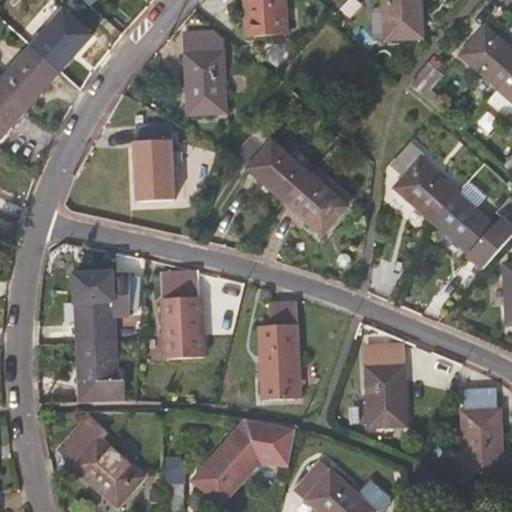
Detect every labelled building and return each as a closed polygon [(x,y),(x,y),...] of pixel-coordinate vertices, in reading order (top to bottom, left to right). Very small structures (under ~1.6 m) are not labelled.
[(245,0),(247,36),(282,34),(281,0),(245,0)] [(423,37),(421,0),(382,0),(383,5),(369,6),(366,11),(367,36),(370,39),(423,37)] [(33,51),(61,76),(93,40),(65,15),(33,51)] [(497,90),(511,72),(511,50),(485,28),(460,56),(497,90)] [(220,41),(211,33),(184,34),(187,113),(223,112),(220,41)] [(29,112),(61,76),(33,51),(1,87),(29,112)] [(427,61),(407,83),(421,95),(441,74),(427,61)] [(511,72),(497,90),(488,101),(508,119),(511,114),(511,72)] [(0,145),(29,112),(1,87),(0,85),(0,145)] [(169,125),(137,127),(138,143),(134,143),(137,202),(173,200),(169,125)] [(277,145),(284,137),(275,130),(269,138),(277,145)] [(309,171),(315,164),(284,137),(277,145),(269,138),(245,166),(283,199),(309,171)] [(407,144),(390,164),(403,177),(394,188),(432,221),(456,193),(418,160),(420,156),(407,144)] [(351,195),(315,164),(309,171),(344,204),(351,195)] [(309,171),(283,199),(321,232),(345,205),(344,204),(309,171)] [(456,193),(432,221),(470,253),(494,225),(456,193)] [(511,227),(511,195),(496,214),(511,227)] [(77,269),(77,302),(78,342),(114,341),(113,311),(131,311),(130,275),(113,275),(113,269),(77,269)] [(198,297),(198,273),(164,273),(166,357),(204,356),(203,297),(198,297)] [(297,303),(272,304),(272,326),(261,326),(263,397),(299,396),(297,303)] [(79,401),(123,401),(123,380),(115,380),(114,341),(78,342),(79,401)] [(400,366),(398,344),(365,345),(367,366),(364,367),(367,428),(404,426),(403,366),(400,366)] [(416,380),(454,390),(461,358),(424,349),(416,380)] [(501,410),(496,410),(494,387),(464,389),(465,412),(461,412),(465,483),(504,480),(501,410)] [(85,418),(60,445),(75,459),(71,465),(115,505),(139,477),(95,437),(99,431),(85,418)] [(258,459),(231,435),(192,479),(219,504),(258,459)] [(75,459),(60,445),(55,451),(71,465),(75,459)] [(318,511),(372,511),(318,463),(294,491),(318,511)] [(182,511),(183,474),(166,474),(166,511),(182,511)] [(414,511),(411,502),(401,505),(402,511),(414,511)]
